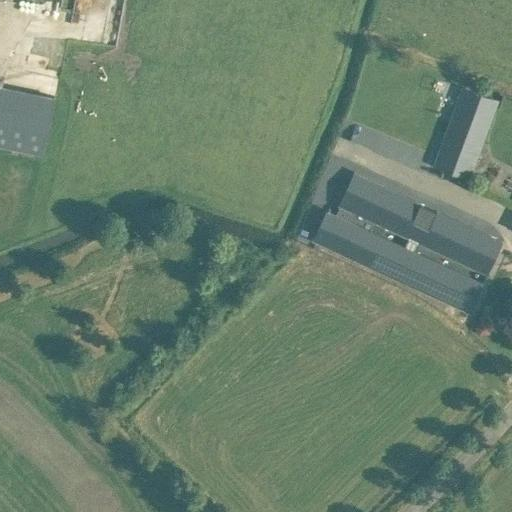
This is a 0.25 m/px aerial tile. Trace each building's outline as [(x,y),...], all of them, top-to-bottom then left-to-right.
[(416,158),(424,135),(436,139),(456,85),(409,68),(381,145),(416,158)] [(54,96),(0,84),(0,143),(43,152),(54,96)] [(462,87),(443,141),(435,163),(470,175),(497,100),(462,87)] [(342,204),(469,263),(487,272),(501,241),(356,173),(342,204)] [(482,282),(464,274),(327,211),(314,238),(470,309),(482,282)]
